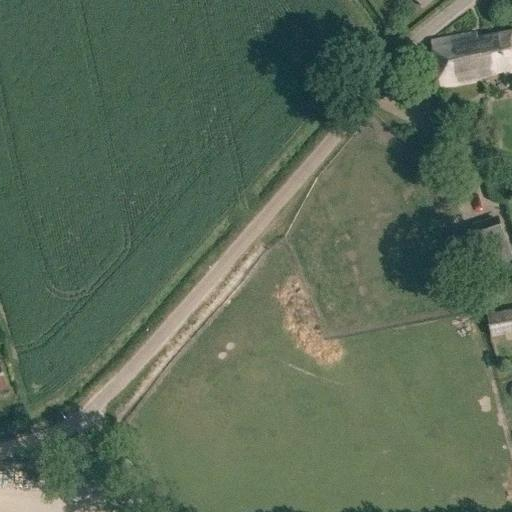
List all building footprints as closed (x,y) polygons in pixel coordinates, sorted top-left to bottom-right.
[(414,0),(422,8),(432,0),(414,0)] [(511,32),(476,40),(475,34),(470,36),(470,34),(431,42),(442,88),(511,73),(511,32)] [(445,163),(430,168),(436,189),(451,185),(445,163)] [(454,230),(464,263),(509,248),(498,216),(454,230)] [(511,308),(486,313),(490,337),(511,333),(511,308)]
